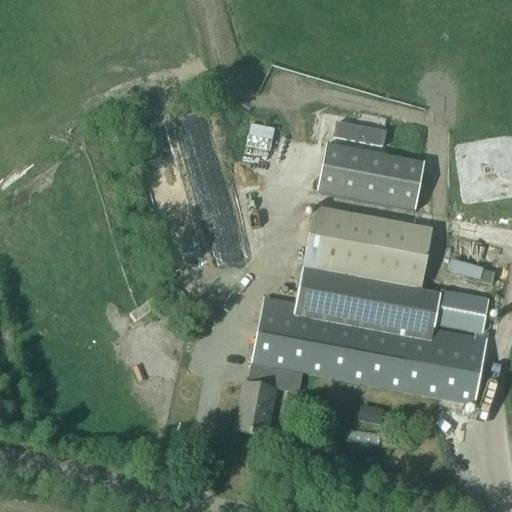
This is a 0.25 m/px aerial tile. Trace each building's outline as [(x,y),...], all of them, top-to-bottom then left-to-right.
[(396,127),(337,116),(331,145),(390,157),(396,127)] [(273,144),(276,132),(252,126),(249,138),(273,144)] [(324,147),(316,194),(414,213),(423,166),(324,147)] [(239,387),(230,434),(263,440),(271,393),(269,393),(273,371),(285,373),(472,408),(484,343),(432,334),(433,327),(481,335),(486,304),(439,295),(439,297),(419,293),(431,232),(310,210),(299,271),(293,308),(261,302),(260,305),(245,389),(239,387)] [(364,408),(360,423),(380,427),(383,412),(364,408)]
